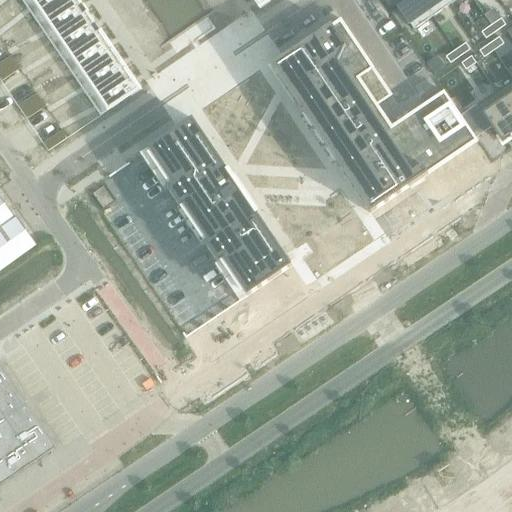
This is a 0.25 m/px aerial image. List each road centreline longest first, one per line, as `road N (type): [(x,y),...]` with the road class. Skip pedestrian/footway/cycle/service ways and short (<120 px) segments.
road 1 (residential): [(505,180),(144,422)]
road 2 (residential): [(0,326),(91,268),(34,188),(152,108)]
road 3 (tertiary): [(222,466),(400,346)]
road 4 (tertiary): [(376,311),(205,428)]
road 5 (residential): [(144,422),(20,511)]
road 6 (tertiary): [(205,428),(79,511)]
road 7 (tertiary): [(494,233),(376,311)]
road 8 (tertiary): [(400,346),(511,270)]
